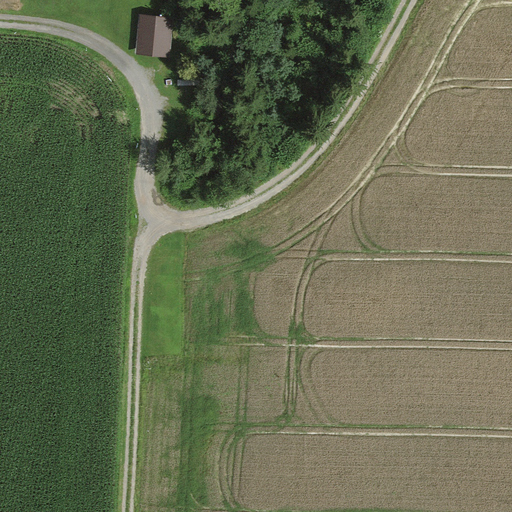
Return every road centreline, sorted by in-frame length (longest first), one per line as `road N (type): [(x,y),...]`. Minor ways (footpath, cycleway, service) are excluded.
road 1 (track): [(0,19),(78,31),(125,61),(140,89),(148,123),(128,511)]
road 2 (track): [(143,244),(273,190),(361,96),(413,0)]
